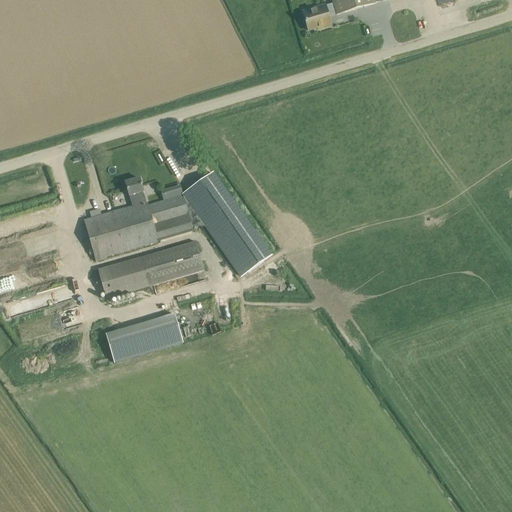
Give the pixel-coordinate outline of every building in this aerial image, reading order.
[(332,0),(333,4),(336,13),(337,15),(375,4),(375,3),(373,0),(332,0)] [(325,5),(303,12),(308,31),(317,28),(318,30),(331,26),(328,15),(336,13),(333,4),(325,6),(325,5)] [(184,195),(183,196),(186,205),(188,214),(192,226),(192,227),(207,227),(242,277),(270,257),(212,174),(184,194),(184,195)] [(140,179),(125,183),(132,208),(147,203),(140,179)] [(180,186),(161,192),(163,201),(183,196),(180,186)] [(163,201),(148,206),(153,224),(188,214),(186,205),(183,196),(163,201)] [(92,219),(84,222),(87,231),(96,262),(107,259),(106,257),(126,251),(128,251),(149,245),(158,242),(153,224),(148,206),(147,203),(132,208),(117,212),(102,216),(92,219)] [(90,212),(92,219),(102,216),(100,209),(90,212)] [(188,214),(153,224),(158,242),(193,232),(192,227),(192,226),(188,214)] [(196,242),(140,258),(148,287),(204,271),(196,242)] [(107,299),(148,287),(140,258),(98,270),(107,299)] [(17,324),(22,342),(33,339),(32,336),(75,325),(71,310),(17,324)] [(107,333),(114,363),(189,345),(182,315),(107,333)]
